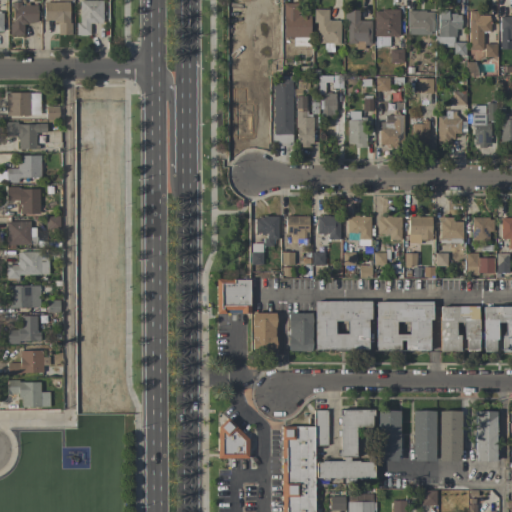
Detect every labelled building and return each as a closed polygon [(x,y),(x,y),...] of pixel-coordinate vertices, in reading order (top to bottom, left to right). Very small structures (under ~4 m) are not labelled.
[(102,1),(78,0),(77,35),(89,35),(90,23),(102,24),(102,1)] [(69,2),(43,2),(43,21),(57,22),(56,34),(69,34),(69,2)] [(36,3),(10,4),(10,36),(23,35),(23,23),(37,23),(36,3)] [(310,15),(299,15),(299,4),(283,3),(282,37),(309,38),(310,15)] [(340,20),(328,20),(328,9),(315,9),(315,43),(339,44),(340,20)] [(399,10),(374,9),(373,36),(398,36),(399,10)] [(358,10),(345,10),(346,46),(370,46),(370,21),(358,21),(358,10)] [(407,34),(433,34),(433,11),(407,11),(407,34)] [(489,15),(476,15),(476,11),(467,11),(468,50),(483,49),(482,32),(489,32),(489,15)] [(460,12),(437,12),(436,47),(455,47),(455,29),(460,29),(460,12)] [(511,14),(499,15),(499,50),(511,49),(511,14)] [(496,43),(484,43),(483,57),(496,57),(496,43)] [(402,49),(389,49),(389,62),(403,62),(402,49)] [(483,51),(467,50),(466,57),(483,58),(483,51)] [(374,91),(388,91),(388,77),(374,77),(374,91)] [(431,93),(431,79),(417,79),(416,93),(431,93)] [(271,145),(290,145),(292,82),(273,82),(271,145)] [(465,91),(452,91),(451,104),(464,104),(465,91)] [(4,116),(39,115),(39,92),(4,93),(4,116)] [(335,93),(322,94),(322,116),(335,116),(335,93)] [(312,114),(305,114),(305,97),(296,97),(294,146),(311,147),(312,114)] [(472,146),(490,146),(490,122),(493,122),(493,113),(487,113),(487,105),(472,105),(472,146)] [(45,119),(58,119),(57,106),(44,107),(45,119)] [(436,116),(437,140),(454,140),(453,132),(463,132),(462,125),(464,124),(464,119),(456,119),(456,111),(444,111),(444,116),(436,116)] [(347,146),(363,146),(362,112),(347,112),(347,146)] [(401,115),(384,115),(384,123),(379,122),(378,145),(400,145),(401,115)] [(511,119),(499,119),(499,147),(511,147),(511,119)] [(410,121),(410,144),(427,144),(428,122),(410,121)] [(35,149),(35,133),(45,133),(45,124),(4,123),(4,136),(18,136),(17,149),(35,149)] [(40,155),(16,156),(16,168),(5,168),(5,182),(18,182),(18,178),(40,178),(40,155)] [(38,188),(5,188),(5,200),(17,200),(17,214),(38,214),(38,188)] [(276,216),(253,217),(254,234),(263,234),(263,246),(277,245),(276,216)] [(284,238),(308,237),(307,216),(284,216),(284,238)] [(338,239),(339,216),(315,216),(315,234),(327,234),(327,239),(338,239)] [(345,232),(358,232),(358,240),(369,240),(370,217),(346,216),(345,232)] [(400,217),(376,216),(376,234),(388,234),(388,239),(400,240),(400,217)] [(407,243),(420,244),(420,240),(430,240),(431,217),(408,217),(407,243)] [(453,217),(438,217),(439,240),(462,239),(462,221),(453,222),(453,217)] [(471,217),(471,240),(491,240),(491,218),(471,217)] [(500,239),(508,239),(507,251),(511,251),(511,217),(500,217),(500,239)] [(6,221),(5,244),(33,245),(34,222),(6,221)] [(261,246),(250,247),(250,264),(261,263),(261,246)] [(6,265),(6,279),(18,279),(18,275),(48,275),(47,251),(16,252),(16,265),(6,265)] [(434,265),(446,266),(446,252),(435,252),(434,265)] [(492,273),(492,258),(477,258),(477,253),(465,253),(465,273),(492,273)] [(508,253),(495,254),(496,273),(508,272),(508,253)] [(215,313),(249,313),(248,279),(214,280),(215,313)] [(39,286),(7,286),(6,308),(39,308),(39,286)] [(368,301),(313,301),(314,350),(368,349),(368,301)] [(429,302),(375,301),(375,350),(398,350),(398,340),(404,340),(404,350),(429,350),(429,302)] [(477,306),(439,306),(439,351),(459,351),(459,334),(455,334),(455,323),(462,323),(462,349),(477,349),(477,306)] [(511,350),(511,306),(482,307),(482,352),(496,352),(496,334),(500,334),(500,351),(511,350)] [(250,349),(274,349),(275,313),(251,313),(250,349)] [(287,351),(311,351),(310,313),(286,313),(287,351)] [(37,316),(17,316),(17,329),(6,330),(6,342),(37,342),(37,316)] [(18,351),(19,362),(6,363),(6,374),(42,373),(41,350),(18,351)] [(39,381),(5,381),(6,394),(18,394),(18,407),(48,407),(48,392),(39,392),(39,381)] [(280,427),(279,511),(313,511),(313,444),(327,444),(327,410),(313,410),(313,427),(280,427)] [(372,427),(372,410),(338,410),(338,456),(356,456),(356,428),(372,427)] [(377,461),(398,461),(399,411),(378,410),(377,461)] [(434,411),(412,411),(411,461),(433,461),(434,411)] [(460,411),(438,411),(438,461),(460,461),(460,411)] [(495,411),(474,411),(474,460),(494,461),(495,411)] [(247,426),(246,458),(215,458),(215,426),(247,426)] [(327,477),(373,478),(373,461),(342,460),(342,461),(314,461),(314,482),(327,482),(327,477)] [(435,505),(435,491),(422,490),(422,505),(435,505)] [(344,496),(329,497),(329,510),(344,509),(344,496)] [(404,511),(405,501),(392,501),(391,511),(404,511)] [(372,511),(373,502),(348,502),(348,511),(372,511)]
